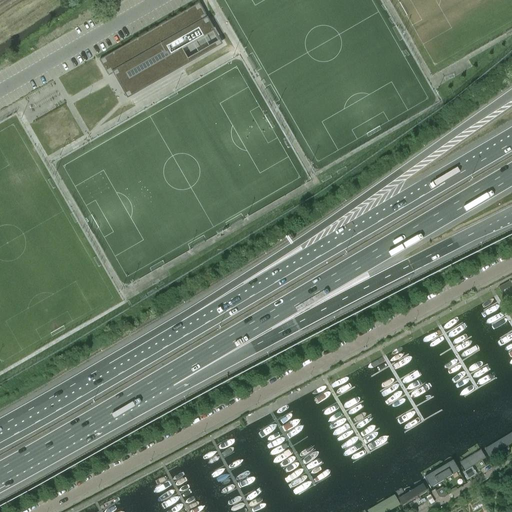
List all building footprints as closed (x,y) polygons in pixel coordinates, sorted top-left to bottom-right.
[(110,54),(99,60),(108,76),(112,74),(116,71),(119,77),(117,78),(124,90),(141,81),(143,85),(177,66),(171,55),(205,36),(200,28),(208,23),(206,20),(207,19),(206,16),(205,14),(198,3),(110,54)] [(0,95),(0,98),(4,106),(12,102),(6,92),(0,95)] [(500,292),(511,286),(509,281),(498,288),(500,292)] [(487,458),(511,443),(511,432),(482,449),(487,458)] [(460,473),(484,459),(480,451),(456,465),(460,473)] [(429,491),(459,473),(452,461),(422,479),(429,491)] [(467,480),(476,475),(472,467),(462,473),(467,480)] [(401,506),(426,491),(421,482),(396,497),(401,506)] [(434,502),(431,498),(429,495),(425,497),(430,505),(434,502)] [(365,511),(388,511),(399,506),(393,496),(366,511),(365,511)]
